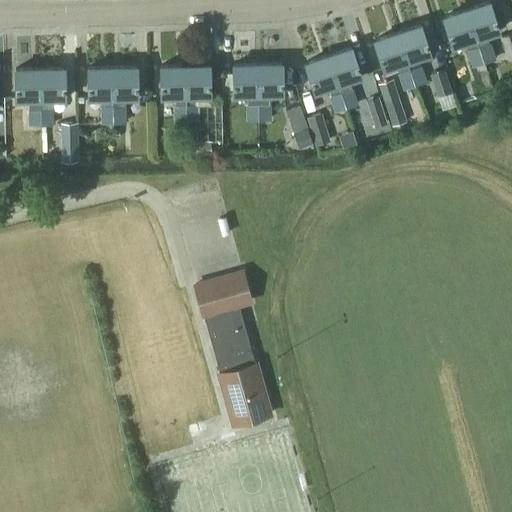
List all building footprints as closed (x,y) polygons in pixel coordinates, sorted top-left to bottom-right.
[(489,0),(466,8),(475,36),(478,46),(489,42),(485,33),(498,29),(489,0)] [(466,8),(443,16),(452,44),(465,40),(475,36),(466,8)] [(420,23),(397,31),(409,69),(420,65),(417,56),(429,52),(420,23)] [(397,31),(374,39),(383,67),(396,63),(399,72),(409,69),(397,31)] [(511,32),(501,36),(509,60),(511,59),(511,32)] [(489,42),(478,46),(483,61),(494,58),(489,42)] [(351,46),(328,54),(340,92),(351,88),(348,79),(360,74),(351,46)] [(478,46),(468,49),(473,65),(483,61),(478,46)] [(328,54),(305,61),(314,90),(327,86),(330,95),(340,92),(328,54)] [(257,62),(233,63),(233,93),(247,92),(247,103),(258,102),(257,62)] [(281,62),(257,62),(258,102),(269,102),(268,92),(282,92),(281,62)] [(209,63),(184,64),(185,104),(196,103),(196,93),(209,93),(209,63)] [(184,64),(160,64),(161,94),(174,94),(174,104),(185,104),(184,64)] [(136,65),(112,66),(113,105),(123,105),(123,95),(137,95),(136,65)] [(420,65),(409,69),(414,84),(425,80),(420,65)] [(63,66),(39,67),(40,107),(51,107),(51,97),(64,96),(63,66)] [(112,66),(87,66),(88,96),(101,96),(102,106),(113,105),(112,66)] [(39,67),(15,67),(15,97),(29,97),(29,107),(40,107),(39,67)] [(444,68),(430,72),(437,95),(451,91),(444,68)] [(409,69),(399,72),(404,87),(414,84),(409,69)] [(351,88),(340,92),(345,107),(356,103),(351,88)] [(340,92),(330,95),(335,110),(345,107),(340,92)] [(258,102),(247,103),(247,118),(258,118),(258,102)] [(269,102),(258,102),(258,118),(269,118),(269,102)] [(196,103),(185,104),(185,120),(196,120),(196,103)] [(185,104),(174,104),(175,120),(185,120),(185,104)] [(113,105),(102,106),(102,122),(113,121),(113,105)] [(123,105),(113,105),(113,121),(124,121),(123,105)] [(40,107),(29,107),(29,123),(40,123),(40,107)] [(51,107),(40,107),(40,123),(51,123),(51,107)] [(401,107),(387,111),(392,124),(405,120),(401,107)] [(314,143),(330,138),(321,111),(306,116),(314,143)] [(375,126),(386,123),(382,111),(371,115),(375,126)] [(60,122),(61,160),(78,160),(77,122),(60,122)] [(292,130),(298,146),(311,141),(305,126),(292,130)] [(187,142),(188,154),(211,153),(210,140),(187,142)] [(250,299),(242,271),(194,284),(219,372),(233,423),(269,413),(255,362),(254,362),(238,302),(250,299)]
